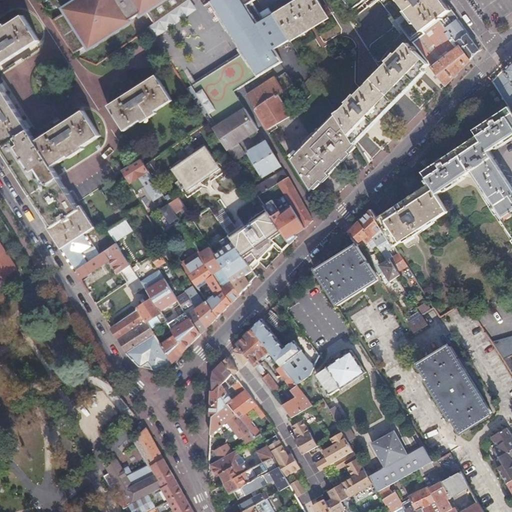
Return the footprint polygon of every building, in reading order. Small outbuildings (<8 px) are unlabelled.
[(147,11),(155,22),(187,0),(199,0),(203,5),(210,2),(212,0),(94,0),(95,1),(92,3),(89,0),(72,0),(63,6),(65,9),(52,18),(75,52),(88,44),(89,47),(133,19),(132,18),(139,14),(140,15),(147,11)] [(158,39),(199,8),(192,0),(188,0),(150,29),(158,39)] [(188,89),(228,149),(259,130),(234,91),(282,62),(274,49),(328,16),(318,0),(295,0),(263,20),(251,1),(252,0),(212,0),(210,2),(243,53),(188,89)] [(361,0),(343,0),(350,9),(361,0)] [(452,22),(457,18),(443,0),(380,0),(411,40),(423,31),(440,18),(446,26),(452,22)] [(494,25),(511,13),(511,0),(465,0),(481,22),(489,17),(494,25)] [(62,248),(85,232),(95,225),(82,204),(79,206),(53,165),(101,134),(85,109),(37,139),(0,81),(0,64),(40,39),(23,14),(0,29),(0,145),(5,152),(50,224),(48,225),(53,234),(62,248)] [(430,63),(432,67),(444,54),(456,42),(446,32),(445,31),(448,29),(446,26),(440,18),(423,31),(425,33),(414,41),(430,63)] [(456,42),(471,59),(481,49),(466,30),(457,18),(452,22),(446,26),(448,29),(445,31),(446,32),(456,42)] [(432,67),(446,85),(454,76),(471,59),(456,42),(444,54),(432,67)] [(342,110),(337,113),(354,140),(392,102),(430,63),(408,43),(342,110)] [(511,61),(506,68),(493,81),(499,90),(509,105),(511,109),(511,61)] [(267,128),(291,111),(309,93),(303,85),(313,76),(304,62),(275,79),(275,78),(247,96),(267,128)] [(110,105),(125,130),(175,99),(159,74),(110,105)] [(424,171),(428,178),(439,194),(472,172),(511,232),(511,184),(490,151),(505,140),(511,135),(511,109),(509,105),(491,118),(474,129),(478,135),(424,171)] [(311,189),(356,143),(354,140),(337,113),(292,160),(311,189)] [(248,151),(263,177),(281,166),(266,140),(248,151)] [(206,148),(173,170),(184,187),(182,189),(188,199),(199,191),(195,186),(198,185),(199,187),(202,185),(204,188),(208,185),(207,182),(209,180),(208,178),(210,176),(214,181),(226,173),(220,163),(218,164),(206,148)] [(141,160),(123,171),(131,183),(140,177),(148,171),(145,166),(141,160)] [(283,169),(273,176),(276,181),(285,197),(289,202),(305,228),(312,221),(313,221),(283,169)] [(379,218),(386,229),(397,247),(424,229),(450,211),(439,194),(428,178),(426,180),(429,184),(379,218)] [(155,180),(145,186),(154,202),(164,195),(155,180)] [(178,197),(169,203),(172,209),(175,207),(177,211),(184,206),(178,197)] [(269,213),(289,244),(297,237),(280,211),(279,211),(274,204),(272,200),(264,205),(267,210),(269,213)] [(365,217),(360,221),(370,236),(368,237),(370,239),(372,238),(386,229),(379,218),(373,209),(365,217)] [(269,213),(267,210),(250,221),(250,223),(251,225),(269,213)] [(270,250),(273,247),(277,243),(284,250),(289,244),(269,213),(251,225),(247,228),(232,238),(251,266),(258,260),(260,261),(264,257),(270,250)] [(229,216),(221,221),(225,227),(233,222),(229,216)] [(124,234),(133,228),(127,218),(118,224),(109,230),(115,240),(124,234)] [(357,225),(350,231),(358,243),(364,239),(367,243),(373,240),(372,238),(370,239),(368,237),(370,236),(360,221),(357,225)] [(230,234),(230,235),(232,238),(247,228),(246,226),(244,225),(230,234)] [(68,260),(74,270),(89,260),(83,251),(93,244),(92,242),(93,241),(89,235),(88,236),(85,232),(62,248),(60,249),(68,260)] [(210,247),(240,294),(246,288),(258,276),(253,269),(251,266),(232,238),(230,235),(210,247)] [(118,272),(121,270),(131,264),(116,241),(95,256),(89,260),(74,270),(80,279),(110,260),(118,272)] [(0,276),(16,267),(0,242),(0,276)] [(278,252),(282,252),(284,250),(277,243),(273,247),(278,252)] [(148,252),(153,259),(162,254),(157,246),(148,252)] [(316,274),(336,305),(358,291),(380,277),(360,246),(338,260),(316,274)] [(224,291),(232,303),(240,294),(210,247),(205,250),(201,254),(214,274),(214,275),(220,272),(223,277),(220,280),(224,285),(222,287),(224,291)] [(182,261),(218,317),(225,309),(232,303),(224,291),(213,298),(203,281),(214,274),(201,254),(198,250),(190,256),(182,261)] [(405,269),(410,267),(407,263),(401,253),(391,259),(396,266),(400,272),(405,269)] [(162,263),(166,260),(162,254),(153,259),(157,266),(162,263)] [(391,283),(398,278),(402,275),(400,272),(396,266),(391,259),(387,262),(380,266),(391,283)] [(251,266),(253,269),(259,264),(260,261),(258,260),(251,266)] [(121,270),(128,280),(137,274),(131,264),(121,270)] [(137,274),(128,280),(131,284),(129,285),(132,290),(134,289),(135,291),(144,284),(137,274)] [(169,304),(178,298),(165,277),(156,283),(147,288),(152,297),(161,310),(169,304)] [(197,308),(209,326),(213,322),(216,318),(205,301),(198,291),(190,296),(196,305),(196,307),(197,308)] [(191,317),(201,333),(204,331),(209,326),(197,308),(196,307),(196,305),(190,296),(188,292),(179,298),(188,312),(191,317)] [(139,307),(147,321),(157,316),(162,323),(167,319),(161,310),(152,297),(138,306),(139,307)] [(275,305),(273,307),(279,314),(281,312),(275,305)] [(114,333),(118,339),(147,321),(139,307),(124,317),(110,327),(114,333)] [(269,317),(268,319),(277,328),(283,322),(274,313),(269,317)] [(422,315),(408,323),(414,333),(428,325),(422,315)] [(173,329),(186,349),(192,343),(201,333),(191,317),(173,329)] [(301,350),(303,349),(295,339),(285,347),(262,318),(253,328),(271,351),(282,366),(283,367),(297,385),(310,375),(314,366),(308,359),(301,350)] [(122,344),(126,352),(141,343),(156,334),(152,329),(147,321),(118,339),(122,344)] [(237,344),(239,346),(255,368),(259,364),(258,361),(271,351),(253,328),(243,338),(237,344)] [(160,341),(173,362),(178,357),(186,349),(173,329),(170,331),(171,333),(169,335),(171,338),(168,340),(166,336),(160,341)] [(160,368),(173,362),(160,341),(156,334),(141,343),(126,352),(139,365),(156,369),(160,368)] [(511,336),(494,342),(506,359),(511,356),(511,355),(511,336)] [(420,365),(463,433),(492,416),(448,347),(420,365)] [(317,375),(330,395),(341,387),(342,389),(367,371),(352,349),(326,367),(327,368),(317,375)] [(213,377),(213,391),(217,391),(221,384),(226,380),(231,385),(238,380),(223,362),(219,366),(215,370),(214,374),(213,377)] [(283,367),(282,366),(277,369),(295,392),(297,391),(300,396),(283,406),(292,418),(313,405),(297,385),(283,367)] [(267,374),(262,378),(274,393),(279,389),(267,374)] [(235,389),(238,386),(241,384),(238,380),(231,385),(235,389)] [(213,417),(230,405),(234,402),(234,401),(221,384),(217,391),(213,391),(212,390),(211,401),(211,417),(213,417)] [(234,402),(230,405),(238,415),(251,433),(255,438),(261,435),(263,433),(258,427),(257,428),(246,414),(257,405),(246,390),(241,384),(238,386),(240,390),(243,393),(240,395),(234,401),(234,402)] [(126,394),(122,397),(126,404),(131,400),(126,394)] [(210,434),(210,436),(224,425),(228,422),(241,439),(242,439),(245,445),(255,440),(256,439),(255,438),(251,433),(238,415),(230,405),(213,417),(210,434)] [(330,410),(341,428),(346,425),(335,407),(330,410)] [(343,431),(349,442),(355,438),(349,427),(343,431)] [(147,496),(159,488),(162,487),(157,477),(170,468),(147,428),(135,440),(149,465),(132,473),(128,467),(124,470),(117,459),(107,469),(110,473),(105,476),(124,509),(129,506),(132,511),(129,511),(150,511),(155,509),(151,502),(147,496)] [(511,434),(508,428),(495,435),(499,440),(497,442),(499,446),(496,448),(500,457),(510,451),(511,450),(511,434)] [(369,477),(378,492),(434,461),(424,446),(408,455),(394,431),(372,444),(386,467),(369,477)] [(318,469),(320,473),(319,475),(329,492),(331,491),(336,500),(358,486),(331,441),(313,452),(319,463),(318,464),(318,465),(318,466),(317,467),(318,467),(318,468),(318,469)] [(209,454),(209,463),(214,463),(227,455),(223,448),(212,454),(209,454)] [(275,458),(269,448),(259,453),(264,463),(265,463),(275,458)] [(214,463),(209,463),(217,476),(238,465),(243,474),(249,471),(244,463),(245,461),(243,457),(241,457),(237,449),(227,455),(214,463)] [(504,476),(511,470),(511,450),(510,451),(500,457),(504,464),(499,468),(504,476)] [(497,459),(493,461),(495,464),(496,463),(499,468),(504,464),(500,457),(497,459)] [(280,467),(275,458),(265,463),(271,473),(281,468),(280,467)] [(435,463),(433,464),(439,474),(444,470),(439,460),(435,463)] [(238,465),(217,476),(217,477),(220,475),(224,484),(243,474),(238,465)] [(165,485),(176,479),(173,474),(170,468),(157,477),(162,487),(165,485)] [(243,474),(224,484),(229,493),(235,490),(259,478),(254,468),(249,471),(243,474)] [(291,485),(281,468),(271,473),(265,476),(264,475),(259,478),(235,490),(239,499),(276,480),(282,490),(291,485)] [(446,480),(443,482),(451,496),(470,486),(461,471),(446,480)] [(425,478),(405,488),(411,499),(420,493),(430,488),(425,478)] [(194,511),(192,508),(187,498),(181,488),(176,479),(165,485),(162,487),(159,488),(172,511),(194,511)] [(300,481),(293,482),(297,497),(303,495),(300,481)] [(379,493),(383,500),(395,494),(404,489),(405,488),(401,481),(379,493)] [(443,482),(431,489),(443,511),(452,506),(448,498),(451,496),(443,482)] [(411,499),(412,500),(418,511),(422,508),(423,511),(458,511),(455,505),(452,506),(443,511),(431,489),(430,488),(420,493),(411,499)] [(263,500),(272,495),(269,490),(240,506),(243,511),(263,500)] [(383,500),(386,505),(391,501),(397,498),(395,494),(383,500)] [(243,511),(241,511),(265,511),(266,511),(268,508),(263,500),(243,511)] [(407,503),(402,506),(405,511),(423,511),(422,508),(418,511),(412,500),(407,503)] [(483,511),(478,502),(471,505),(475,511),(469,511),(466,507),(458,511),(483,511)]
